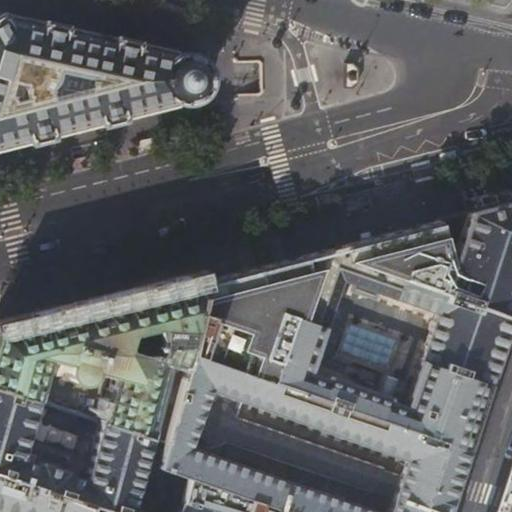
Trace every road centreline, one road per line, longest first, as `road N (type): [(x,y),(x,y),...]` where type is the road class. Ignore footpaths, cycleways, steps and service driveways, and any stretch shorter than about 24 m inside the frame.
road 1 (primary): [(292,164),(0,237)]
road 2 (primary): [(448,33),(438,76),(418,100),(292,164)]
road 3 (primary): [(396,148),(486,116),(511,67)]
road 4 (primary): [(448,33),(307,3)]
